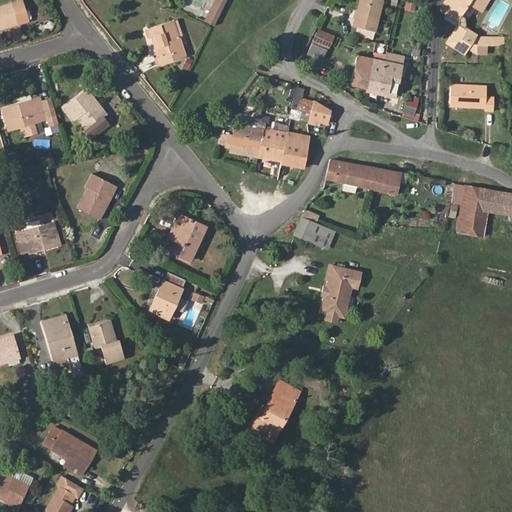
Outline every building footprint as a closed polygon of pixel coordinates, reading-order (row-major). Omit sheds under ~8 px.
[(214,0),(204,20),(214,25),(225,0),(214,0)] [(374,31),(381,0),(359,0),(357,11),(356,16),(353,26),(374,31)] [(445,0),(442,6),(442,12),(456,21),(456,26),(445,43),(463,55),(471,43),(475,37),(474,37),(463,28),(464,25),(465,21),(464,18),(461,16),(468,5),(475,10),(476,7),(481,10),(487,0),(445,0)] [(20,1),(11,3),(16,23),(29,20),(30,17),(28,11),(26,10),(23,10),(20,1)] [(0,6),(0,28),(16,23),(11,3),(0,6)] [(179,33),(175,19),(169,21),(174,35),(179,33)] [(174,35),(169,21),(147,28),(150,36),(154,35),(161,55),(157,57),(159,64),(187,54),(179,33),(174,35)] [(324,46),(330,35),(319,29),(313,41),(324,46)] [(150,36),(157,57),(161,55),(154,35),(150,36)] [(476,46),(496,45),(495,36),(477,38),(475,37),(471,43),(476,46)] [(325,49),(312,43),(308,52),(321,58),(325,49)] [(385,54),(385,56),(384,61),(400,64),(401,57),(385,54)] [(356,56),(351,84),(366,87),(372,59),(356,56)] [(194,61),(187,58),(183,67),(190,70),(194,61)] [(384,61),(372,59),(366,87),(378,89),(384,61)] [(395,93),(400,64),(384,61),(378,89),(395,93)] [(467,103),(468,106),(476,106),(476,84),(449,84),(449,103),(467,103)] [(485,95),(485,84),(476,84),(476,106),(484,106),(484,109),(493,109),(493,95),(485,95)] [(94,104),(96,102),(86,90),(84,92),(94,104)] [(102,115),(104,113),(96,102),(94,104),(84,92),(65,107),(74,118),(76,117),(85,129),(83,131),(90,139),(109,124),(102,115)] [(22,103),(23,105),(42,100),(41,97),(22,103)] [(300,98),(295,119),(308,122),(309,118),(312,101),(300,98)] [(414,116),(418,102),(408,99),(404,113),(414,116)] [(1,109),(7,130),(47,118),(49,124),(58,121),(54,108),(45,110),(43,102),(42,100),(23,105),(22,103),(1,109)] [(45,110),(54,108),(52,100),(43,102),(45,110)] [(314,119),(326,122),(326,121),(328,115),(329,110),(312,101),(309,118),(314,119)] [(261,106),(248,104),(238,117),(242,115),(253,117),(254,112),(260,113),(261,106)] [(234,149),(234,151),(258,156),(263,129),(252,127),(253,117),(242,115),(238,117),(238,124),(236,124),(231,149),(234,149)] [(36,123),(38,129),(49,126),(47,120),(36,123)] [(263,129),(258,156),(281,161),(286,134),(263,129)] [(299,166),(301,167),(307,138),(286,134),(281,161),(280,163),(289,164),(294,165),(299,166)] [(395,194),(399,174),(330,161),(326,176),(325,178),(395,194)] [(107,197),(114,184),(90,172),(83,185),(86,187),(76,206),(99,219),(110,199),(107,197)] [(110,199),(117,186),(114,184),(107,197),(110,199)] [(511,195),(511,194),(455,185),(452,202),(462,204),(457,230),(484,234),(486,222),(488,211),(511,214),(511,195)] [(306,209),(295,233),(308,239),(319,214),(306,209)] [(486,222),(511,226),(511,214),(488,211),(486,222)] [(191,260),(206,227),(178,214),(168,237),(185,245),(180,256),(191,260)] [(308,239),(324,246),(335,222),(319,214),(308,239)] [(41,217),(22,222),(24,231),(16,233),(21,251),(29,249),(43,244),(44,248),(59,244),(53,223),(43,225),(41,217)] [(359,286),(362,272),(330,265),(328,279),(331,280),(329,288),(327,298),(325,311),(330,312),(341,314),(346,316),(353,285),(359,286)] [(177,300),(181,288),(162,280),(149,309),(168,318),(172,309),(179,312),(183,303),(177,300)] [(203,296),(195,293),(192,298),(200,302),(203,296)] [(328,320),(340,321),(341,314),(330,312),(328,320)] [(64,315),(42,322),(44,329),(66,323),(64,315)] [(114,340),(108,320),(88,326),(95,346),(99,345),(105,362),(123,357),(118,339),(114,340)] [(78,365),(66,323),(44,329),(48,340),(51,339),(57,359),(53,361),(56,370),(68,366),(69,368),(78,365)] [(0,362),(19,357),(12,335),(0,338),(0,362)] [(48,340),(53,361),(57,359),(51,339),(48,340)] [(276,434),(299,391),(280,380),(266,406),(257,423),(276,434)] [(27,413),(44,407),(39,393),(22,397),(27,413)] [(276,434),(257,423),(266,406),(261,403),(248,428),(272,441),(276,434)] [(9,438),(14,428),(6,423),(2,433),(9,438)] [(76,442),(77,440),(53,424),(41,443),(67,459),(63,465),(81,476),(85,470),(82,468),(92,452),(76,442)] [(85,470),(96,451),(77,440),(76,442),(92,452),(82,468),(85,470)] [(0,471),(0,496),(6,499),(20,505),(32,478),(14,470),(11,477),(0,471)] [(60,487),(45,511),(69,511),(73,505),(71,503),(76,495),(78,496),(83,489),(63,476),(57,485),(60,487)] [(19,507),(20,505),(6,499),(5,501),(19,507)]
